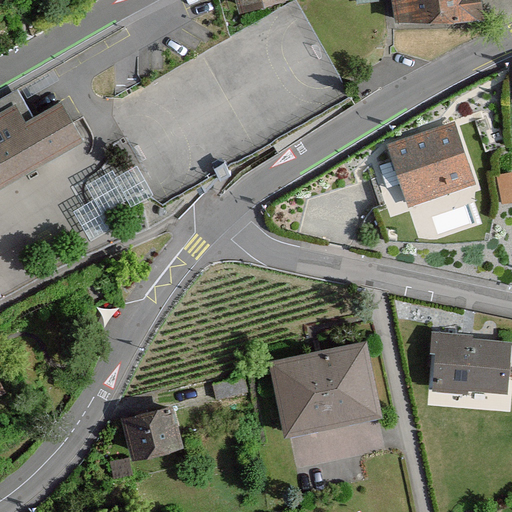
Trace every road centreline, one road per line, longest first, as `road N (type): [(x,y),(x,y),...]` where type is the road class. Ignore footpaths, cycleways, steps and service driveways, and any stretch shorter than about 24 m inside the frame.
road 1 (residential): [(215,217),(149,300),(62,444),(0,500)]
road 2 (residential): [(511,41),(398,96),(215,217)]
road 3 (residential): [(371,275),(420,511)]
road 4 (residential): [(371,275),(286,254),(215,217)]
road 5 (residential): [(511,306),(371,275)]
road 6 (residential): [(0,69),(118,0)]
